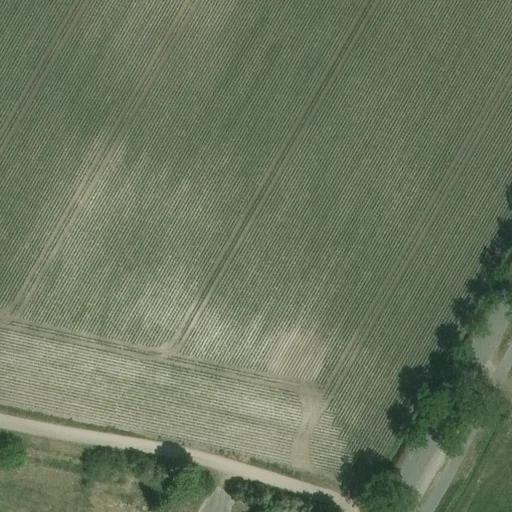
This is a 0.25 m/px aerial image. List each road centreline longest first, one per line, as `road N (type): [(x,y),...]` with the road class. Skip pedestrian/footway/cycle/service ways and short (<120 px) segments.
road 1 (residential): [(366,511),(0,424)]
road 2 (tertiary): [(389,511),(511,298)]
